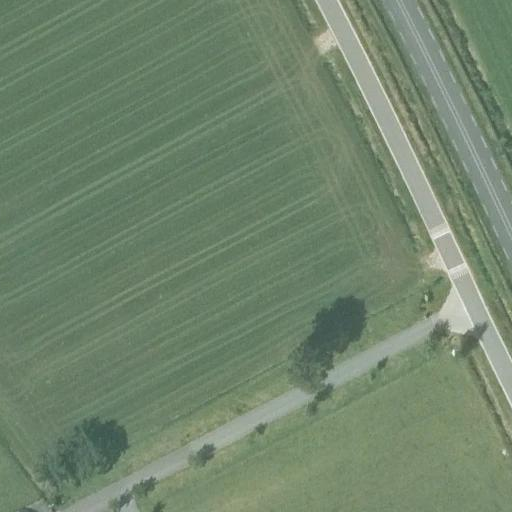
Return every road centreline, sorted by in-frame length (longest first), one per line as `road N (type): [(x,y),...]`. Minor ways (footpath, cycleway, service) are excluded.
road 1 (unclassified): [(329,0),(511,379)]
road 2 (primary): [(511,235),(400,0)]
